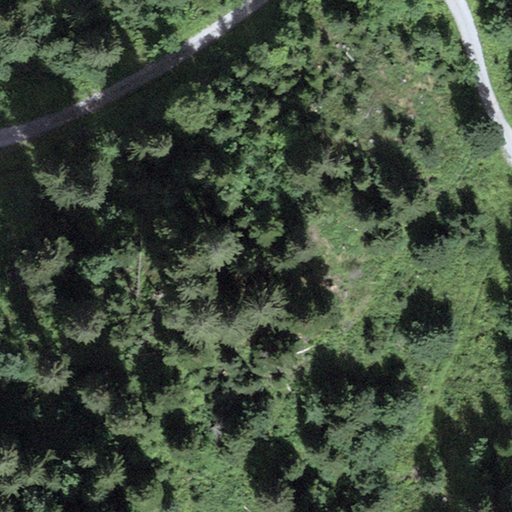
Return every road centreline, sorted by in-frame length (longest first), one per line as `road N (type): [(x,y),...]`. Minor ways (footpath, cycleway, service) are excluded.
road 1 (track): [(0,137),(101,100),(255,0)]
road 2 (track): [(457,0),(493,110),(511,142)]
